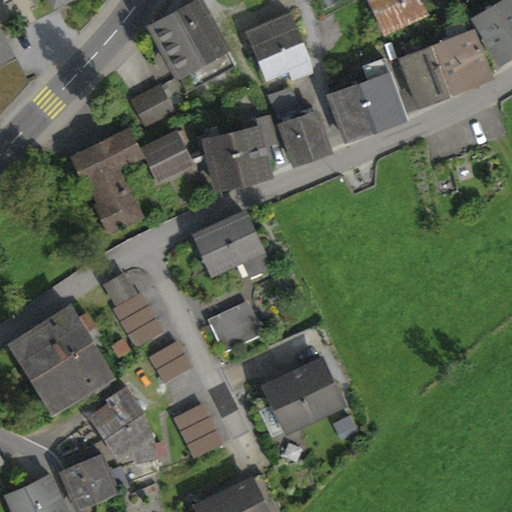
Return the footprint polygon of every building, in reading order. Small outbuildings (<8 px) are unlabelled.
[(235,65),(200,0),(198,0),(151,26),(188,91),(235,65)] [(318,0),(323,9),(339,0),(318,0)] [(373,0),(388,32),(427,14),(420,0),(373,0)] [(511,0),(504,0),(477,17),(502,58),(511,51),(511,0)] [(288,67),(293,79),(312,72),(309,59),(290,13),(250,30),(270,75),(288,67)] [(473,82),(472,79),(489,70),(474,30),(466,34),(460,19),(439,27),(445,42),(433,47),(450,91),(473,82)] [(0,67),(16,59),(0,28),(0,67)] [(401,59),(417,103),(450,91),(433,47),(423,51),(419,40),(405,45),(409,56),(401,59)] [(0,115),(29,84),(16,59),(0,67),(0,115)] [(375,126),(405,115),(386,60),(364,67),(369,82),(361,85),(375,126)] [(330,96),(344,136),(375,126),(361,85),(353,88),(348,72),(328,78),(330,96)] [(160,86),(147,93),(160,118),(173,111),(160,86)] [(269,95),(280,118),(299,112),(289,89),(269,95)] [(147,125),(160,118),(147,93),(133,100),(147,125)] [(280,118),(295,162),(329,150),(316,113),(301,118),(299,112),(280,118)] [(243,122),(245,131),(232,134),(242,180),(268,174),(264,158),(261,142),(267,141),(275,139),(269,115),(243,122)] [(197,138),(201,151),(204,151),(205,157),(206,161),(211,159),(217,186),(242,180),(232,134),(219,137),(217,127),(204,130),(205,136),(197,138)] [(139,155),(129,131),(76,157),(101,205),(99,206),(110,229),(138,215),(115,167),(139,155)] [(160,179),(190,164),(187,158),(177,135),(146,150),(160,179)] [(264,158),(270,156),(267,141),(261,142),(264,158)] [(190,164),(205,157),(204,151),(201,151),(187,158),(190,164)] [(251,274),(269,266),(246,213),(199,235),(215,269),(243,256),(251,274)] [(107,285),(117,301),(133,292),(124,275),(107,285)] [(140,294),(114,309),(121,322),(147,307),(140,294)] [(147,307),(121,322),(129,334),(155,319),(147,307)] [(34,332),(15,343),(28,363),(53,348),(51,345),(63,338),(62,336),(90,319),(86,313),(78,318),(72,308),(52,321),(50,317),(32,328),(34,332)] [(210,324),(224,353),(259,337),(245,308),(210,324)] [(86,331),(94,326),(90,319),(62,336),(63,338),(51,345),(53,348),(28,363),(54,407),(78,392),(83,400),(109,384),(105,376),(112,372),(86,331)] [(129,334),(136,347),(162,332),(155,319),(129,334)] [(150,357),(165,383),(191,368),(176,342),(150,357)] [(275,403),(288,429),(342,403),(321,360),(267,386),(275,403)] [(131,393),(125,397),(120,390),(109,397),(113,404),(93,416),(107,438),(108,437),(139,418),(144,414),(131,393)] [(277,434),(288,429),(275,403),(265,408),(277,434)] [(201,404),(174,418),(181,431),(208,418),(201,404)] [(152,441),(153,440),(139,418),(108,437),(119,454),(132,446),(138,462),(155,457),(152,441)] [(181,431),(188,445),(215,431),(208,418),(181,431)] [(188,445),(194,458),(221,444),(215,431),(188,445)] [(64,463),(66,469),(64,470),(78,507),(125,485),(119,467),(112,470),(111,467),(108,468),(103,455),(76,465),(74,460),(64,463)] [(251,480),(253,484),(266,478),(264,473),(251,480)] [(52,478),(9,496),(16,511),(20,511),(60,495),(52,478)] [(202,511),(272,511),(281,508),(266,478),(253,484),(251,480),(199,506),(202,511)] [(20,511),(65,511),(68,511),(60,495),(20,511)]
